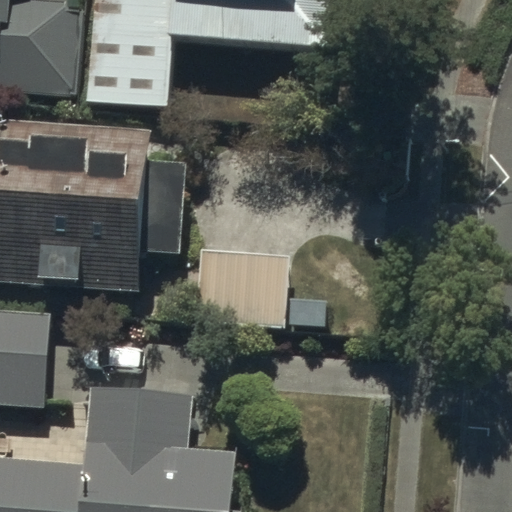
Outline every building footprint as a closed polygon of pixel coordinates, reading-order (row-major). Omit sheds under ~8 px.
[(0,0),(0,105),(80,107),(83,11),(36,9),(35,0),(0,0)] [(141,0),(97,0),(92,116),(173,117),(174,60),(167,60),(167,5),(141,5),(141,0)] [(182,0),(179,55),(348,64),(351,0),(346,0),(182,0)] [(155,140),(0,131),(0,297),(144,305),(146,269),(185,271),(190,175),(153,173),(155,140)] [(290,269),(201,263),(197,334),(286,340),(290,269)] [(52,358),(53,322),(0,319),(0,417),(49,419),(49,408),(74,409),(75,358),(52,358)] [(195,404),(92,398),(88,474),(0,469),(0,511),(235,511),(238,463),(192,461),(195,404)]
